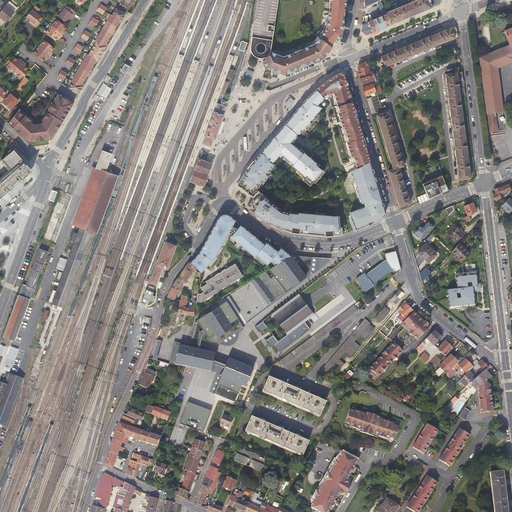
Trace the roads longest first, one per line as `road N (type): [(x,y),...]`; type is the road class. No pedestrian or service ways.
road 1 (residential): [(221,204),(165,285),(149,346),(98,465)]
road 2 (residential): [(396,222),(333,243),(297,241),(221,204)]
road 3 (tertiary): [(396,222),(421,300),(488,354),(504,354)]
road 4 (tertiary): [(484,185),(461,12)]
road 5 (tertiary): [(504,354),(484,185)]
road 6 (tertiary): [(350,61),(396,222)]
road 7 (secondary): [(0,310),(48,170)]
road 8 (residential): [(190,505),(216,442),(269,464)]
road 9 (secondary): [(350,61),(461,12)]
road 10 (residential): [(222,191),(220,157),(280,96)]
